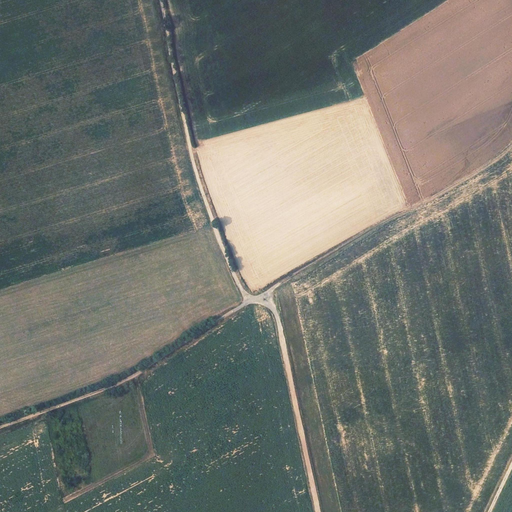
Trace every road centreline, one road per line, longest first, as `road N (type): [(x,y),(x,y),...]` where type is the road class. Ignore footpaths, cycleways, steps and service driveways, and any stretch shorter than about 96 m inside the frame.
road 1 (track): [(158,0),(203,199),(240,292),(273,309),(316,511)]
road 2 (track): [(255,301),(511,143)]
road 3 (unclassified): [(0,424),(133,375),(255,301)]
